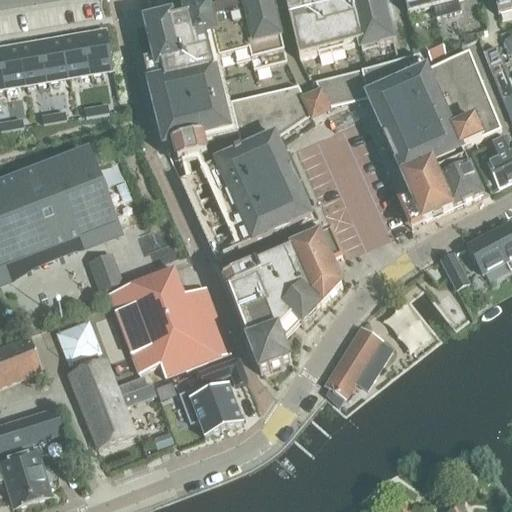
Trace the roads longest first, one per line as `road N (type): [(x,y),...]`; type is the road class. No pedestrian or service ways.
road 1 (tertiary): [(393,274),(266,440),(226,464),(96,511)]
road 2 (residential): [(328,136),(393,274)]
road 3 (tertiary): [(511,205),(393,274)]
